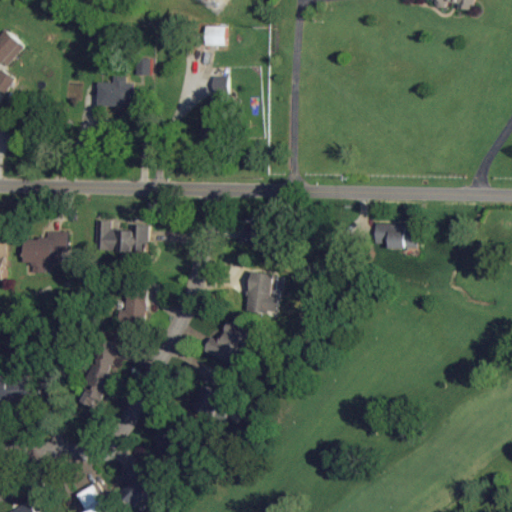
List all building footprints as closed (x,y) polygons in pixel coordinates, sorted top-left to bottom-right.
[(477,0),(442,0),(462,2),(462,8),(477,10),(477,0)] [(230,45),(230,25),(210,25),(209,44),(230,45)] [(0,38),(0,56),(11,66),(28,45),(8,29),(0,38)] [(102,81),(102,105),(138,106),(138,83),(130,83),(131,76),(117,75),(117,82),(102,81)] [(0,130),(9,130),(8,113),(0,113),(0,130)] [(99,250),(151,252),(152,223),(100,222),(99,250)] [(273,246),(274,223),(257,222),(257,233),(244,233),(243,245),(273,246)] [(379,224),(380,243),(392,242),(392,248),(421,247),(421,223),(379,224)] [(67,232),(53,232),(53,239),(29,238),(28,267),(66,268),(67,232)] [(0,279),(10,279),(9,239),(0,239),(0,279)] [(333,270),(343,254),(334,248),(324,265),(333,270)] [(277,273),(254,272),(253,312),(276,312),(277,273)] [(122,323),(150,324),(150,289),(131,288),(130,310),(123,310),(122,323)] [(208,351),(243,368),(260,333),(231,319),(222,340),(215,337),(208,351)] [(0,378),(0,387),(0,403),(33,402),(33,378),(0,378)] [(232,384),(216,379),(214,386),(207,384),(198,411),(221,419),(232,384)] [(149,495),(161,507),(171,496),(138,464),(117,486),(138,506),(149,495)] [(113,511),(100,484),(81,493),(90,511),(113,511)]
